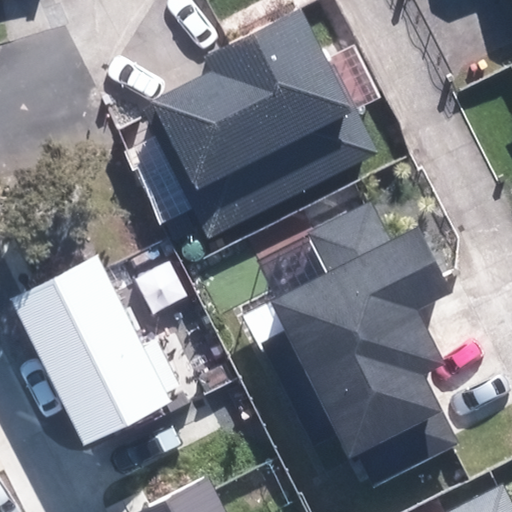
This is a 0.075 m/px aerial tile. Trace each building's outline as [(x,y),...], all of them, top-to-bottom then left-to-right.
[(377,152),(304,0),(301,0),(199,48),(207,65),(142,96),(208,232),(377,152)] [(388,233),(370,198),(308,230),(327,268),(273,296),(369,486),(461,440),(423,365),(443,355),(415,301),(448,284),(415,220),(388,233)] [(99,259),(15,301),(87,443),(171,402),(99,259)] [(511,511),(511,492),(505,479),(443,509),(443,511),(511,511)] [(220,511),(205,480),(139,511),(220,511)]
